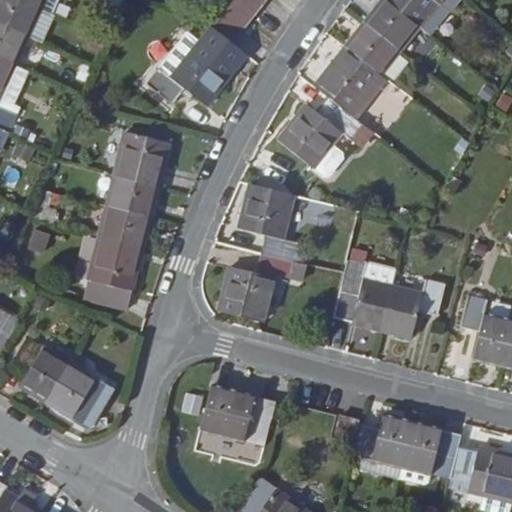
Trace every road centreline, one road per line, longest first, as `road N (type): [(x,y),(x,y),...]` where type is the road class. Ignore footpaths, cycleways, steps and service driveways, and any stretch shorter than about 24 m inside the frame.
road 1 (residential): [(322,0),(281,54),(206,207),(164,332)]
road 2 (residential): [(511,417),(164,332)]
road 3 (residential): [(164,332),(122,500)]
road 4 (residential): [(122,500),(0,430)]
